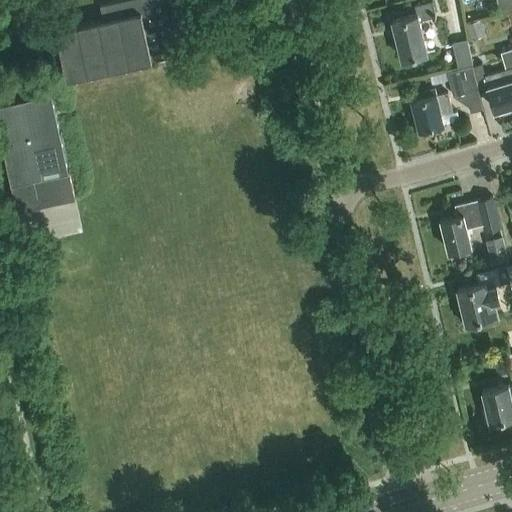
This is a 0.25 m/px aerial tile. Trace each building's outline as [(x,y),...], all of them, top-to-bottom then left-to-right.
[(66,78),(182,53),(170,0),(117,0),(100,4),(103,19),(55,29),(66,78)] [(418,20),(436,15),(432,0),(431,0),(415,4),(417,13),(392,20),(401,57),(426,51),(418,20)] [(451,41),(458,66),(472,63),(466,38),(451,41)] [(511,46),(500,50),(505,68),(486,73),(482,61),(472,63),(478,87),(486,85),(494,110),(497,109),(498,112),(509,108),(508,106),(511,104),(511,46)] [(482,107),(480,97),(472,64),(449,70),(455,96),(469,105),(471,111),(482,107)] [(447,92),(436,94),(435,88),(425,90),(426,95),(411,99),(414,110),(409,111),(414,130),(443,123),(441,113),(452,110),(447,92)] [(15,211),(74,198),(68,171),(51,93),(0,103),(0,144),(9,184),(15,211)] [(492,195),(454,204),(456,214),(439,219),(447,250),(470,244),(466,227),(482,224),(484,231),(500,227),(492,195)] [(511,290),(511,263),(505,265),(506,266),(496,268),(476,273),(478,283),(456,288),(461,307),(457,308),(460,321),(464,321),(465,322),(497,314),(494,300),(499,299),(495,285),(509,281),(511,291),(511,290)] [(511,385),(509,386),(509,383),(481,390),(488,421),(511,415),(511,385)]
